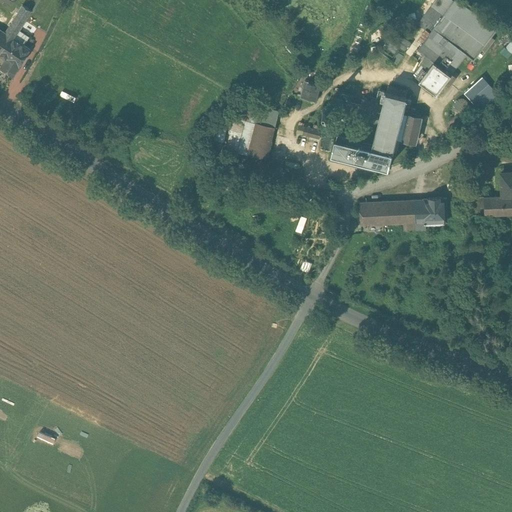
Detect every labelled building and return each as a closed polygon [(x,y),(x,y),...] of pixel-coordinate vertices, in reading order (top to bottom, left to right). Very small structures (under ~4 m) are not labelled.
[(454,0),(454,1),(453,0),(435,0),(418,24),(430,33),(418,48),(417,49),(417,50),(418,49),(434,61),(428,69),(427,69),(419,80),(437,93),(445,82),(451,73),(466,53),(474,59),(496,30),(497,29),(497,28),(496,29),(457,0),(454,0)] [(23,5),(6,33),(12,38),(14,39),(31,11),(23,5)] [(0,54),(0,55),(12,38),(6,33),(0,29),(0,54)] [(411,43),(395,31),(380,50),(393,60),(400,50),(404,53),(411,43)] [(12,38),(0,55),(8,60),(3,68),(14,76),(19,67),(19,68),(31,50),(14,39),(12,38)] [(480,75),(463,92),(478,107),(495,90),(480,75)] [(320,84),(305,81),(301,97),(316,101),(320,84)] [(383,102),(372,99),(372,102),(363,100),(361,105),(345,101),(341,116),(369,124),(366,136),(337,129),(331,152),(389,167),(396,138),(415,142),(420,117),(402,113),(407,97),(386,91),(383,102)] [(351,96),(334,91),(332,97),(343,100),(350,101),(351,96)] [(343,100),(332,97),(330,107),(340,110),(343,100)] [(257,121),(248,154),(268,159),(275,127),(257,121)] [(321,131),(305,127),(303,134),(319,139),(321,131)] [(335,135),(335,132),(335,130),(334,128),(332,127),(329,127),(327,127),(325,128),(324,130),(324,132),(324,135),(325,137),(327,138),(330,138),(332,138),(334,137),(335,135)] [(331,147),(332,145),(331,143),(330,141),(328,140),(326,139),(324,140),(322,141),(321,143),(320,145),(321,148),(322,149),(324,151),(326,151),(328,151),(330,149),(331,147)] [(511,172),(501,173),(502,195),(504,214),(511,213),(511,172)] [(502,195),(484,196),(485,215),(504,214),(502,195)] [(484,196),(470,197),(471,215),(485,215),(484,196)] [(442,197),(428,198),(428,199),(424,199),(426,222),(426,225),(444,224),(444,221),(447,221),(447,215),(447,211),(446,210),(447,209),(447,205),(446,204),(446,198),(442,198),(442,197)] [(424,199),(377,201),(378,224),(404,223),(426,222),(424,199)] [(377,201),(360,202),(361,225),(378,224),(377,201)] [(301,232),(307,217),(301,215),(295,230),(301,232)] [(426,222),(404,223),(404,231),(426,230),(426,225),(426,222)] [(435,246),(426,243),(420,264),(429,266),(435,246)] [(192,345),(185,359),(220,375),(226,361),(192,345)]
